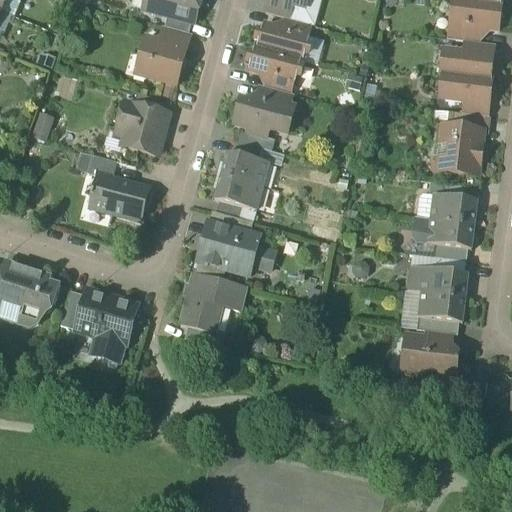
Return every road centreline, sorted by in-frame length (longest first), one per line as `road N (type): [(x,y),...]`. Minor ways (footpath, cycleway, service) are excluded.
road 1 (residential): [(0,236),(150,282),(231,0)]
road 2 (residential): [(511,174),(488,345),(511,347)]
